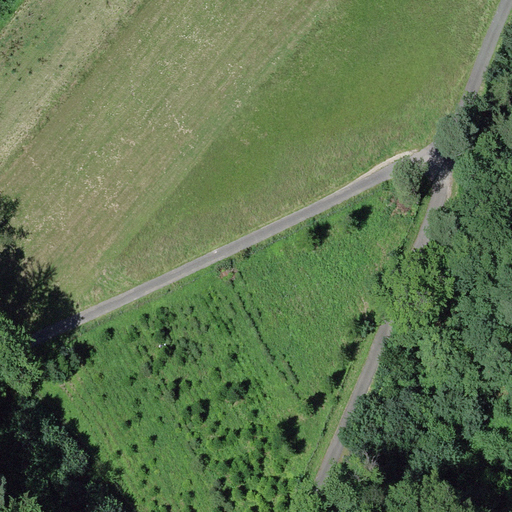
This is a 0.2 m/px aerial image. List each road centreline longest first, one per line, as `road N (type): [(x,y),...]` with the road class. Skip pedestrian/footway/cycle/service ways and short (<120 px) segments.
road 1 (residential): [(508,0),(306,511)]
road 2 (track): [(0,356),(454,145)]
